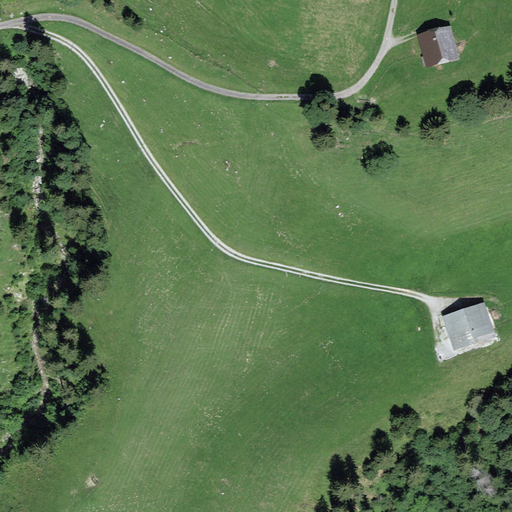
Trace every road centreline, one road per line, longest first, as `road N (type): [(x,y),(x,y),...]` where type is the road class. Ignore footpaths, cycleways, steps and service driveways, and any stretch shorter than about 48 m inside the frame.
road 1 (track): [(429,297),(226,250),(165,180),(81,53),(18,21)]
road 2 (track): [(394,0),(381,54),(366,77),(342,95),(321,97),(216,90),(64,17),(0,24)]
